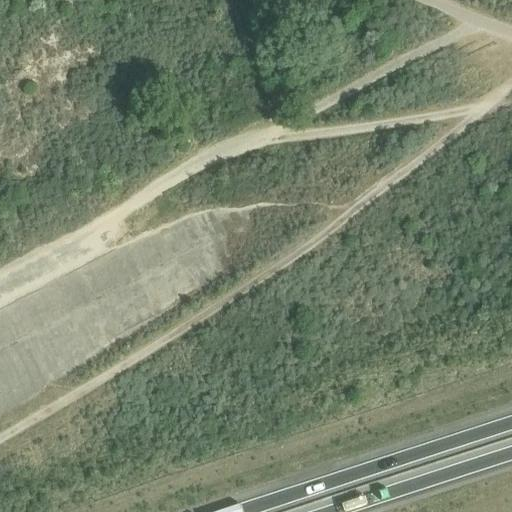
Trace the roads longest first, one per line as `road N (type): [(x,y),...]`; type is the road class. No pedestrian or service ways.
road 1 (trunk): [(511,423),(243,511)]
road 2 (trunk): [(336,511),(511,455)]
